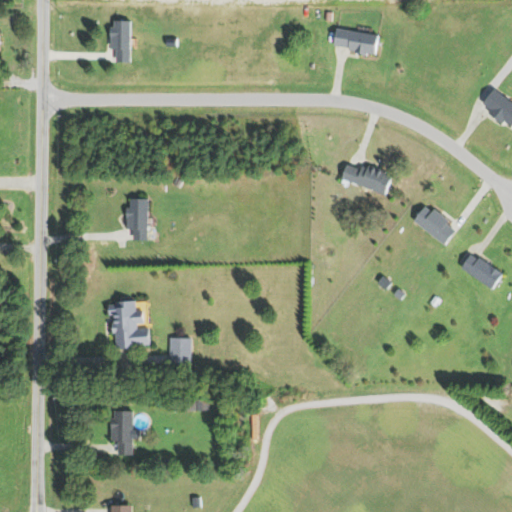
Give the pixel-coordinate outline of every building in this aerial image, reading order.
[(128,61),(129,20),(108,19),(107,48),(113,48),(113,61),(128,61)] [(374,55),(377,35),(332,27),(329,46),(374,55)] [(477,105),(508,126),(511,119),(511,102),(489,87),(477,105)] [(343,160),(337,179),(381,193),(387,174),(343,160)] [(146,198),(126,197),(126,207),(122,206),(122,228),(130,229),(130,239),(145,239),(146,198)] [(410,218),(439,244),(452,229),(424,203),(410,218)] [(488,288),(499,272),(468,251),(457,267),(488,288)] [(147,345),(145,325),(141,325),(140,309),(133,310),(132,300),(106,302),(110,348),(147,345)] [(190,337),(168,337),(168,364),(190,364),(190,337)] [(207,398),(183,398),(184,410),(208,409),(207,398)] [(130,455),(131,438),(138,438),(138,429),(130,429),(131,410),(109,410),(109,441),(116,441),(115,454),(130,455)]
